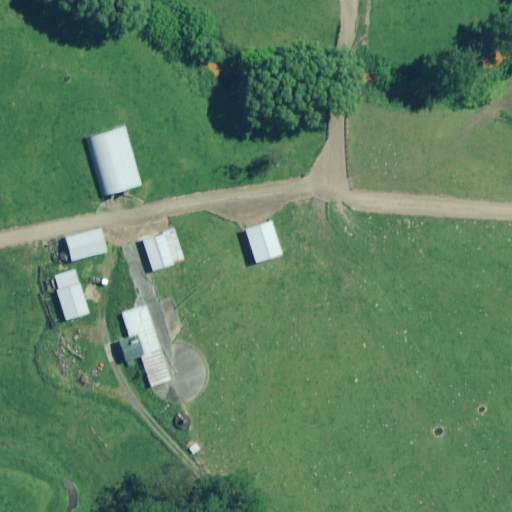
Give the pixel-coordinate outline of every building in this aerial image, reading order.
[(139,188),(124,130),(88,139),(103,197),(139,188)] [(96,184),(90,165),(80,168),(86,187),(96,184)] [(280,257),(269,223),(242,231),(253,265),(280,257)] [(104,254),(98,231),(62,240),(68,263),(104,254)] [(183,263),(173,231),(141,241),(151,273),(183,263)] [(63,291),(59,276),(39,283),(43,296),(54,293),(64,323),(86,315),(77,286),(63,291)] [(171,381),(144,307),(120,316),(125,331),(120,333),(122,340),(115,343),(123,364),(140,358),(151,388),(171,381)]
